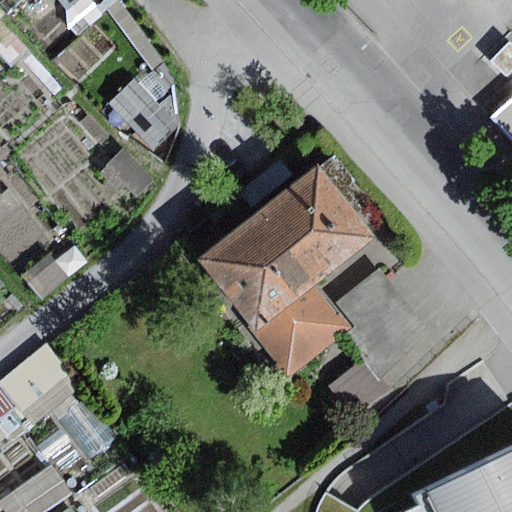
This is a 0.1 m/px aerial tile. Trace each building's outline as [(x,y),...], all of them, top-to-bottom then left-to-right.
[(511,65),(511,46),(504,40),(486,61),(503,75),(511,65)] [(380,234),(322,163),(201,261),(292,373),(349,328),(332,308),(315,287),(380,234)] [(435,333),(380,269),(338,305),(358,329),(346,339),(380,380),(435,333)] [(0,439),(82,380),(51,339),(0,376),(0,439)] [(511,511),(511,447),(414,496),(419,508),(411,511),(511,511)] [(81,511),(76,502),(58,511),(81,511)]
